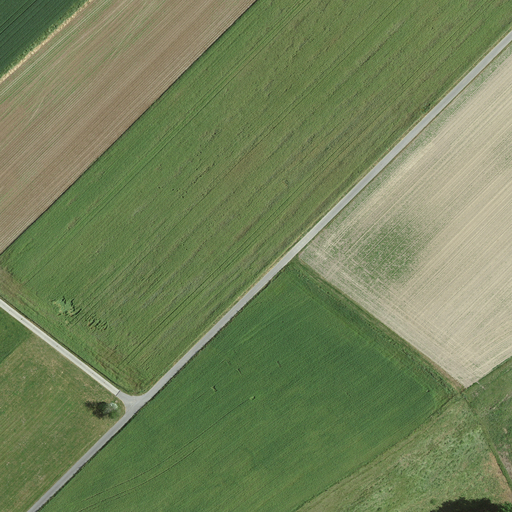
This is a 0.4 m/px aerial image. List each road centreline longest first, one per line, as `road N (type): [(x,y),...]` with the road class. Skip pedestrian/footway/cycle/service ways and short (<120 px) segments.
road 1 (unclassified): [(32,511),(511,32)]
road 2 (track): [(136,408),(0,303)]
